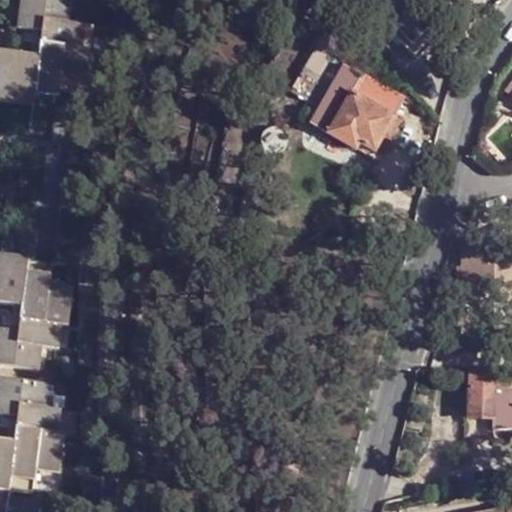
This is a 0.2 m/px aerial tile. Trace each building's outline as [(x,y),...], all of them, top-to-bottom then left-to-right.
[(60,20),(62,0),(19,0),(15,28),(41,33),(38,55),(0,50),(0,88),(34,94),(34,91),(35,81),(59,84),(66,85),(69,69),(85,71),(89,48),(82,46),(85,23),(68,21),(60,20)] [(71,0),(62,0),(60,20),(68,21),(71,0)] [(452,1),(440,14),(469,42),(480,28),(452,1)] [(83,87),(85,71),(69,69),(66,85),(83,87)] [(343,70),(310,128),(328,138),(352,97),(361,80),(343,70)] [(58,94),(59,84),(35,81),(34,91),(58,94)] [(0,100),(33,106),(34,94),(0,88),(0,100)] [(383,140),(394,121),(352,97),(328,138),(356,154),(359,147),(374,156),(383,140)] [(394,121),(383,140),(389,144),(400,125),(394,121)] [(511,250),(465,251),(464,269),(460,268),(460,291),(511,289),(511,250)] [(0,262),(25,267),(27,256),(0,251),(0,262)] [(0,414),(17,417),(14,443),(14,452),(12,464),(34,468),(32,478),(30,493),(56,495),(64,434),(57,432),(61,409),(44,407),(48,371),(38,370),(29,369),(24,368),(27,346),(32,346),(41,347),(47,348),(50,325),(61,327),(69,327),(74,286),(49,283),(23,279),(25,267),(0,262),(0,294),(20,297),(19,306),(13,354),(0,352),(0,414)] [(23,279),(49,283),(51,271),(25,267),(23,279)] [(0,294),(0,303),(19,306),(20,297),(0,294)] [(50,325),(47,348),(58,349),(61,327),(50,325)] [(29,369),(38,370),(41,347),(32,346),(29,369)] [(511,374),(472,374),(468,422),(495,425),(494,432),(511,433),(511,374)] [(0,449),(14,452),(14,443),(0,441),(0,449)] [(0,449),(0,480),(10,482),(11,476),(12,464),(14,452),(0,449)] [(12,464),(11,476),(32,478),(34,468),(12,464)] [(0,489),(9,491),(10,482),(0,480),(0,489)] [(0,489),(0,511),(5,511),(9,491),(0,489)]
